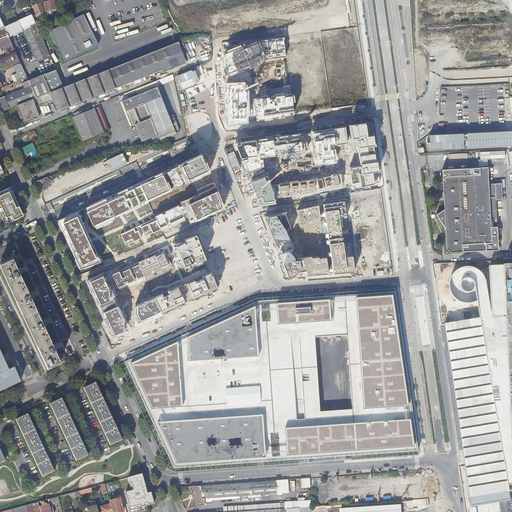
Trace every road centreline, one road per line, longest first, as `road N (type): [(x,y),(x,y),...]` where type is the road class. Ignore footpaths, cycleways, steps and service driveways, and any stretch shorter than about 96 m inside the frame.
road 1 (tertiary): [(427,274),(387,0)]
road 2 (residential): [(162,482),(436,460)]
road 3 (residential): [(40,219),(216,137)]
road 4 (tertiary): [(457,455),(427,274)]
road 5 (residential): [(272,286),(249,289),(104,356)]
road 6 (tertiary): [(403,276),(436,455)]
road 7 (residential): [(216,137),(383,113)]
road 8 (tertiary): [(383,113),(403,276)]
road 9 (residential): [(216,137),(272,286)]
road 10 (residential): [(104,356),(40,219)]
road 11 (residential): [(173,0),(201,48),(216,137)]
road 12 (residential): [(162,482),(104,356)]
road 13 (residential): [(403,276),(272,286)]
